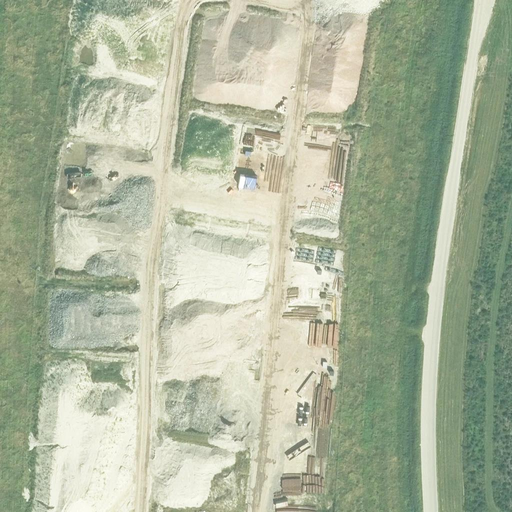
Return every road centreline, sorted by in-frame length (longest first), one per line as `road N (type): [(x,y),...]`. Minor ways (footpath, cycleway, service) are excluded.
road 1 (track): [(309,0),(252,511)]
road 2 (track): [(139,511),(190,0)]
road 3 (unclassified): [(430,511),(438,265),(479,11)]
